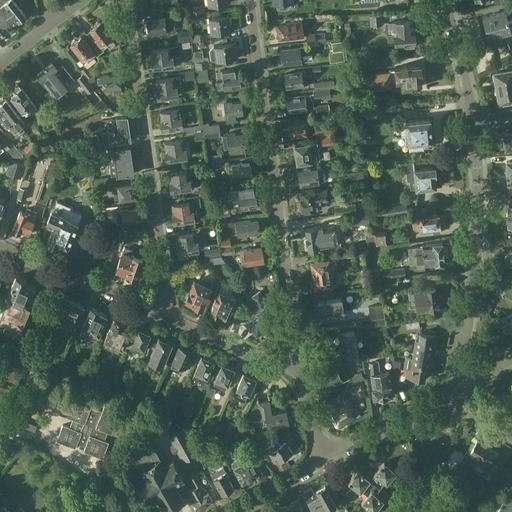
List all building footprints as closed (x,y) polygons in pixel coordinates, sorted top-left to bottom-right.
[(12,0),(0,0),(0,10),(11,26),(18,21),(25,16),(12,0)] [(177,0),(170,0),(174,9),(180,6),(177,0)] [(290,5),(290,2),(293,2),(298,1),(297,0),(272,0),(273,5),(276,4),(276,7),(280,10),(287,9),(290,5)] [(188,8),(189,14),(203,12),(202,6),(188,8)] [(11,26),(0,10),(0,32),(1,34),(6,31),(5,30),(11,26)] [(489,36),(491,41),(499,39),(498,34),(510,31),(509,28),(511,27),(511,18),(507,20),(505,11),(483,17),(488,36),(489,36)] [(381,14),(369,15),(370,25),(382,24),(381,14)] [(208,18),(210,34),(230,31),(228,16),(208,18)] [(173,22),(171,22),(171,18),(164,19),(164,18),(147,21),(149,34),(166,32),(166,31),(174,30),(173,22)] [(104,53),(102,50),(107,47),(109,49),(115,44),(110,38),(111,37),(105,29),(109,26),(105,20),(100,23),(100,22),(100,23),(97,22),(94,25),(93,28),(90,31),(96,40),(95,41),(98,46),(95,48),(95,49),(100,56),(104,53)] [(406,42),(406,47),(414,47),(413,41),(414,41),(414,32),(413,32),(412,20),(393,21),(393,22),(387,23),(388,27),(385,27),(385,33),(394,32),(394,34),(387,34),(387,44),(394,43),(406,42)] [(303,37),(301,21),(285,23),(285,25),(277,26),(278,33),(277,33),(278,37),(279,38),(279,39),(287,38),(287,40),(295,39),(303,37)] [(178,31),(179,41),(191,39),(190,30),(178,31)] [(192,35),(193,42),(207,40),(206,34),(192,35)] [(81,59),(80,60),(80,61),(83,65),(95,55),(97,58),(100,56),(95,49),(92,51),(81,37),(77,40),(74,40),(71,42),(71,45),(81,59)] [(345,61),(344,51),(342,41),(332,42),(334,52),(330,53),(331,63),(345,61)] [(213,46),(215,62),(235,59),(233,43),(213,46)] [(153,68),(180,65),(178,47),(170,48),(151,51),(152,60),(147,61),(148,69),(153,68)] [(300,62),(305,61),(303,47),(298,48),(281,50),(282,58),(280,58),(281,63),(282,63),(282,65),(300,62)] [(74,63),(79,59),(71,49),(66,53),(74,63)] [(373,68),(394,66),(394,59),(372,61),(373,68)] [(194,63),(195,69),(209,67),(208,61),(194,63)] [(43,82),(55,97),(68,87),(65,82),(71,77),(62,67),(57,71),(51,64),(37,75),(43,83),(43,82)] [(390,87),(390,89),(401,88),(418,87),(420,84),(419,75),(420,75),(420,74),(422,70),(422,67),(419,65),(406,66),(406,65),(400,65),(400,67),(394,68),(388,69),(388,72),(362,74),(364,90),(390,87)] [(80,71),(87,79),(91,75),(85,67),(80,71)] [(195,70),(197,82),(208,81),(207,69),(195,70)] [(232,83),(240,82),(239,76),(235,76),(235,69),(222,71),(216,72),(219,90),(232,88),(232,83)] [(194,70),(184,71),(185,80),(196,79),(194,70)] [(511,70),(494,73),(496,87),(511,83),(511,70)] [(286,86),(286,88),(302,86),(302,85),(307,85),(305,71),(300,72),(284,75),(285,81),(284,83),(284,86),(286,86)] [(112,89),(113,94),(121,93),(120,88),(118,75),(108,76),(108,75),(101,76),(102,77),(97,78),(98,85),(103,84),(104,90),(112,89)] [(77,80),(87,94),(93,90),(82,76),(77,80)] [(156,90),(157,98),(177,95),(176,86),(175,86),(175,84),(179,84),(178,77),(174,78),(155,81),(156,90)] [(313,83),(314,90),(333,88),(333,81),(313,83)] [(511,83),(496,87),(499,102),(511,100),(511,83)] [(22,112),(26,116),(36,108),(33,104),(21,88),(20,89),(17,84),(11,89),(14,93),(13,93),(14,95),(11,97),(22,112)] [(313,91),(314,100),(331,98),(330,89),(313,91)] [(310,95),(308,96),(304,96),(287,98),(288,105),(287,107),(288,110),(289,110),(289,112),(314,109),(312,100),(311,100),(310,95)] [(217,109),(221,109),(225,108),(227,123),(238,122),(237,115),(242,114),(242,113),(243,111),(243,108),(241,107),(240,101),(231,103),(230,98),(216,100),(217,109)] [(0,106),(22,134),(24,132),(21,127),(24,124),(6,100),(5,100),(5,99),(2,99),(0,100),(0,106)] [(93,105),(97,110),(106,105),(102,99),(93,105)] [(316,107),(317,114),(329,112),(328,105),(316,107)] [(356,109),(357,116),(368,115),(369,118),(373,117),(373,115),(381,114),(380,105),(356,109)] [(22,134),(0,106),(0,119),(6,127),(7,126),(16,138),(22,134)] [(44,117),(50,124),(54,121),(45,108),(40,112),(41,113),(39,114),(42,118),(44,117)] [(178,109),(173,110),(160,112),(161,121),(162,130),(181,126),(180,118),(178,109)] [(102,133),(104,143),(129,140),(126,117),(116,118),(118,133),(114,134),(113,131),(102,133)] [(431,135),(430,125),(429,119),(406,122),(406,128),(400,129),(401,137),(407,137),(409,152),(423,150),(423,148),(430,147),(430,141),(431,141),(431,135)] [(292,135),(293,137),(307,135),(305,120),(290,122),(292,130),(291,131),(291,135),(292,135)] [(203,132),(203,133),(219,130),(218,125),(209,126),(208,124),(202,124),(202,126),(203,132)] [(203,132),(202,126),(182,129),(182,134),(203,132)] [(313,131),(314,139),(321,138),(321,139),(333,138),(331,129),(313,131)] [(220,137),(219,130),(203,133),(204,139),(204,141),(210,140),(210,138),(220,137)] [(204,139),(203,133),(203,132),(182,134),(183,140),(164,143),(165,151),(165,152),(160,153),(161,161),(167,160),(167,161),(186,158),(185,149),(184,149),(184,147),(188,146),(187,140),(193,139),(193,141),(204,139)] [(0,135),(0,143),(14,158),(28,155),(22,149),(19,152),(2,133),(0,135)] [(222,136),(224,149),(231,148),(232,150),(237,149),(237,148),(247,146),(247,145),(248,144),(247,140),(246,139),(245,133),(235,134),(234,133),(228,133),(228,136),(222,136)] [(94,138),(81,140),(82,146),(95,145),(94,138)] [(43,152),(49,148),(44,140),(38,145),(43,152)] [(32,142),(24,149),(29,155),(37,148),(32,142)] [(297,164),(310,162),(318,161),(316,144),(294,147),(294,148),(293,149),(294,153),(295,154),(295,156),(294,158),(295,161),(296,162),(297,164)] [(114,157),(115,163),(131,161),(129,148),(107,151),(108,158),(114,157)] [(133,174),(131,161),(115,163),(115,169),(110,170),(111,177),(133,174)] [(9,162),(6,175),(13,177),(16,163),(9,162)] [(414,177),(415,189),(435,187),(435,186),(441,186),(440,177),(434,177),(434,175),(434,167),(413,169),(412,162),(406,162),(408,178),(414,177)] [(23,165),(16,163),(13,177),(20,179),(23,165)] [(234,179),(251,177),(250,176),(252,174),(251,171),(250,170),(249,164),(239,165),(239,164),(232,165),(228,166),(229,179),(234,179)] [(48,165),(39,191),(49,194),(57,168),(48,165)] [(299,184),(300,186),(318,183),(323,182),(321,168),(316,169),(311,169),(310,166),(302,168),(303,171),(298,172),(299,179),(297,180),(298,183),(299,184)] [(169,182),(171,191),(190,188),(189,179),(189,180),(188,178),(193,177),(192,170),(188,171),(169,174),(170,182),(169,182)] [(363,172),(348,174),(350,183),(364,179),(363,172)] [(119,200),(136,197),(134,184),(118,186),(117,187),(112,187),(114,200),(119,199),(119,200)] [(94,194),(102,193),(106,192),(104,185),(93,186),(94,194)] [(20,187),(17,198),(24,200),(27,189),(20,187)] [(198,190),(199,196),(210,194),(209,188),(198,190)] [(232,200),(239,199),(240,209),(248,208),(249,210),(256,209),(255,204),(256,204),(254,195),(251,196),(250,189),(238,191),(229,192),(229,195),(231,195),(232,200)] [(35,204),(45,207),(48,195),(39,192),(35,204)] [(317,209),(321,209),(320,202),(326,201),(325,192),(314,194),(300,196),(302,212),(317,210),(317,209)] [(193,198),(194,202),(190,202),(171,205),(173,214),(172,214),(173,223),(174,223),(175,227),(194,224),(192,211),(191,211),(191,209),(202,207),(201,197),(193,198)] [(67,247),(77,223),(81,214),(72,211),(73,208),(59,202),(58,205),(54,204),(51,211),(46,221),(54,225),(46,243),(56,247),(55,248),(64,252),(66,247),(67,247)] [(377,217),(385,216),(406,213),(405,204),(375,208),(377,217)] [(355,205),(334,208),(335,216),(356,213),(355,205)] [(20,232),(28,235),(34,218),(36,213),(26,209),(25,213),(19,211),(12,229),(11,234),(17,237),(19,232),(20,232)] [(122,217),(123,224),(139,222),(138,209),(128,210),(127,209),(121,210),(121,212),(117,213),(118,217),(122,217)] [(348,226),(368,223),(366,212),(358,213),(347,215),(348,226)] [(418,221),(419,231),(431,229),(432,234),(439,233),(438,229),(440,228),(439,219),(438,214),(425,216),(425,213),(417,214),(411,215),(412,221),(418,221)] [(235,222),(237,236),(258,233),(258,232),(259,230),(259,227),(257,226),(256,220),(248,221),(248,220),(242,221),(235,222)] [(305,229),(307,249),(327,246),(333,245),(332,237),(331,237),(330,233),(331,233),(330,225),(305,229)] [(119,241),(126,242),(128,230),(121,229),(119,241)] [(179,258),(187,257),(187,252),(197,250),(196,241),(196,239),(200,239),(199,232),(195,233),(176,236),(177,244),(178,254),(178,253),(179,258)] [(374,236),(375,245),(385,244),(384,232),(373,233),(374,236)] [(219,241),(220,248),(231,247),(229,239),(219,241)] [(407,248),(409,265),(424,264),(424,265),(435,264),(444,264),(443,258),(444,258),(444,257),(448,257),(447,248),(443,248),(442,248),(441,242),(432,243),(422,244),(422,246),(407,248)] [(135,278),(140,280),(143,271),(138,270),(142,260),(131,256),(132,251),(123,248),(121,254),(121,253),(115,271),(126,275),(127,275),(126,276),(127,279),(132,280),(135,279),(135,278)] [(220,256),(219,249),(219,248),(204,251),(205,258),(220,256)] [(221,249),(221,256),(234,254),(234,248),(221,249)] [(246,264),(262,262),(262,261),(263,259),(263,256),(261,255),(260,249),(250,250),(250,249),(239,251),(241,265),(246,264)] [(221,256),(209,258),(211,264),(225,262),(221,256)] [(201,268),(210,266),(209,259),(208,259),(208,258),(201,260),(201,261),(200,261),(201,268)] [(312,270),(313,276),(330,273),(337,272),(336,259),(311,263),(312,264),(310,265),(311,270),(312,270)] [(382,278),(393,277),(405,276),(404,268),(381,271),(382,278)] [(330,273),(313,276),(314,281),(313,282),(313,287),(315,287),(315,288),(337,285),(336,275),(330,276),(330,273)] [(0,331),(1,332),(3,329),(17,335),(20,329),(21,329),(30,307),(27,306),(30,299),(31,299),(33,294),(33,293),(36,286),(26,282),(27,281),(16,276),(11,287),(0,314),(0,331)] [(201,307),(205,298),(207,299),(209,294),(207,294),(210,288),(209,288),(211,283),(202,279),(199,284),(193,281),(189,292),(184,290),(180,297),(185,300),(193,304),(193,305),(194,308),(198,310),(201,307)] [(383,281),(384,287),(397,285),(396,279),(383,281)] [(511,303),(511,285),(501,292),(508,306),(511,303)] [(227,318),(232,320),(235,312),(230,310),(235,299),(229,296),(231,291),(221,287),(219,292),(218,292),(216,297),(215,297),(213,301),(214,302),(210,311),(211,312),(211,316),(215,318),(215,317),(218,316),(219,315),(227,319),(227,318)] [(415,299),(417,311),(428,309),(428,310),(438,309),(438,308),(443,308),(442,299),(437,299),(436,299),(435,289),(425,291),(414,293),(408,294),(409,300),(415,299)] [(263,309),(262,308),(267,304),(260,294),(253,299),(256,304),(251,307),(252,309),(250,310),(252,312),(245,317),(249,322),(244,325),(249,332),(253,330),(256,334),(257,334),(258,334),(263,331),(263,329),(273,322),(267,315),(268,313),(266,310),(264,310),(263,309)] [(77,302),(68,298),(59,318),(59,319),(57,324),(71,330),(73,325),(82,306),(76,303),(77,302)] [(341,299),(317,302),(319,315),(334,313),(335,316),(343,315),(341,299)] [(368,307),(370,320),(384,318),(382,305),(368,307)] [(99,312),(90,308),(82,329),(80,334),(96,341),(98,336),(107,316),(99,313),(99,312)] [(123,322),(114,318),(104,342),(102,347),(118,354),(121,349),(130,329),(121,326),(123,322)] [(384,318),(370,320),(371,327),(385,325),(384,318)] [(405,323),(406,329),(419,327),(418,321),(405,323)] [(144,332),(138,330),(131,345),(132,345),(129,350),(142,355),(145,349),(146,348),(147,345),(147,344),(150,335),(149,335),(148,333),(145,332),(144,332)] [(357,355),(354,331),(341,333),(343,349),(340,349),(341,358),(357,355)] [(415,339),(414,346),(431,349),(435,349),(437,335),(436,335),(436,334),(425,332),(425,334),(419,333),(418,340),(415,339)] [(26,339),(23,347),(31,351),(34,343),(26,339)] [(165,342),(158,339),(156,344),(154,343),(152,348),(154,350),(149,361),(162,367),(166,359),(167,358),(168,355),(168,354),(172,345),(171,344),(170,343),(166,341),(165,342)] [(406,357),(405,364),(425,367),(428,367),(431,349),(414,346),(412,358),(406,357)] [(185,350),(179,348),(172,364),(173,364),(171,368),(183,374),(185,369),(186,367),(187,367),(189,364),(188,363),(192,353),(190,353),(189,351),(186,350),(185,350)] [(51,359),(39,355),(35,364),(47,368),(51,359)] [(207,360),(201,357),(194,373),(194,374),(192,378),(204,384),(206,379),(207,379),(207,377),(208,377),(210,373),(209,372),(214,363),(212,362),(212,360),(208,359),(207,360)] [(0,411),(15,418),(14,423),(14,424),(17,418),(0,411),(7,394),(13,397),(24,370),(23,370),(22,372),(2,363),(3,361),(0,360),(0,411)] [(400,362),(391,360),(393,373),(399,372),(400,362)] [(418,381),(418,379),(423,379),(425,367),(405,364),(404,369),(407,369),(406,376),(408,377),(408,379),(418,381)] [(57,376),(63,378),(68,367),(62,365),(57,376)] [(227,368),(222,366),(215,381),(213,386),(225,391),(227,386),(228,386),(228,385),(230,384),(231,381),(230,380),(234,371),(232,370),(232,369),(229,368),(227,368)] [(378,397),(379,402),(387,401),(387,396),(392,395),(389,372),(377,373),(376,366),(370,367),(371,374),(370,374),(372,388),(373,397),(378,397)] [(326,381),(329,387),(342,380),(343,382),(349,379),(343,367),(336,369),(336,368),(323,375),(324,376),(323,378),(324,380),(326,381)] [(46,369),(44,374),(52,378),(54,373),(46,369)] [(352,378),(355,384),(364,379),(361,373),(352,378)] [(249,378),(243,375),(236,390),(236,391),(234,395),(246,401),(248,395),(249,396),(250,394),(251,394),(253,390),(251,389),(255,380),(254,380),(254,378),(250,376),(249,378)] [(361,382),(348,390),(352,398),(356,396),(359,401),(366,396),(364,391),(366,390),(361,382)] [(150,389),(144,404),(149,406),(156,392),(150,389)] [(489,398),(493,400),(496,401),(499,394),(492,391),(489,398)] [(168,395),(161,412),(168,415),(175,399),(168,395)] [(62,425),(56,441),(75,448),(77,444),(85,447),(84,451),(103,459),(108,443),(104,441),(108,433),(112,435),(119,416),(121,412),(105,405),(101,414),(91,410),(93,406),(67,396),(60,414),(73,419),(69,428),(62,425)] [(340,427),(343,425),(343,424),(354,418),(355,419),(360,416),(356,408),(353,409),(347,398),(340,402),(341,403),(337,405),(339,408),(332,412),(336,420),(336,421),(335,421),(335,422),(335,423),(334,424),(335,425),(335,426),(336,427),(337,427),(337,428),(338,428),(339,428),(340,427)] [(270,403),(260,405),(263,421),(266,420),(267,426),(276,424),(276,427),(289,423),(286,410),(278,412),(277,407),(271,409),(270,403)] [(180,425),(190,429),(194,419),(184,415),(180,425)] [(34,432),(36,427),(37,426),(19,418),(19,419),(17,424),(34,432)] [(210,421),(202,438),(209,442),(217,424),(210,421)] [(231,424),(223,440),(232,444),(239,428),(231,424)] [(183,461),(197,452),(196,451),(200,448),(195,440),(191,442),(182,428),(182,429),(175,425),(166,431),(170,436),(169,437),(174,445),(170,447),(174,454),(178,452),(183,461)] [(246,427),(241,425),(237,435),(248,446),(253,441),(245,433),(246,427)] [(164,511),(177,504),(184,500),(178,489),(184,486),(184,484),(182,481),(184,480),(172,460),(171,460),(171,461),(170,462),(166,455),(163,457),(151,435),(128,455),(138,471),(142,478),(141,478),(140,477),(140,478),(140,479),(137,480),(136,480),(147,500),(149,500),(151,503),(153,504),(158,501),(164,511)] [(471,445),(464,456),(484,468),(494,451),(477,440),(473,447),(471,445)] [(276,441),(265,448),(272,459),(276,456),(279,461),(292,452),(285,441),(279,445),(276,441)] [(216,444),(223,457),(227,446),(216,444)] [(203,457),(198,460),(203,469),(208,466),(203,457)] [(238,460),(231,464),(234,469),(233,469),(242,484),(258,475),(258,474),(261,472),(258,466),(254,468),(250,460),(241,465),(238,460)] [(370,480),(375,484),(380,488),(384,482),(386,484),(396,471),(384,461),(373,474),(374,474),(370,480)] [(452,473),(451,474),(454,476),(455,476),(457,478),(458,478),(461,480),(467,470),(458,464),(452,473)] [(223,468),(211,475),(213,479),(221,494),(222,493),(224,494),(227,492),(228,490),(233,487),(228,478),(229,477),(226,472),(225,472),(223,468)] [(362,490),(367,494),(375,484),(370,480),(357,470),(347,483),(360,492),(362,490)] [(188,475),(190,479),(195,487),(187,492),(192,501),(190,502),(195,510),(212,500),(208,492),(206,493),(196,476),(194,472),(188,475)] [(84,482),(75,492),(91,507),(100,497),(84,482)] [(511,511),(511,482),(495,511),(511,511)] [(375,484),(367,494),(361,502),(373,511),(383,500),(375,493),(380,488),(375,484)] [(306,496),(314,511),(322,511),(327,510),(328,511),(333,511),(337,510),(334,505),(335,505),(324,485),(316,490),(313,492),(311,487),(304,491),(306,496)] [(114,500),(120,511),(126,511),(119,497),(114,500)] [(302,511),(297,500),(286,506),(284,502),(277,506),(279,510),(279,511),(302,511)]
